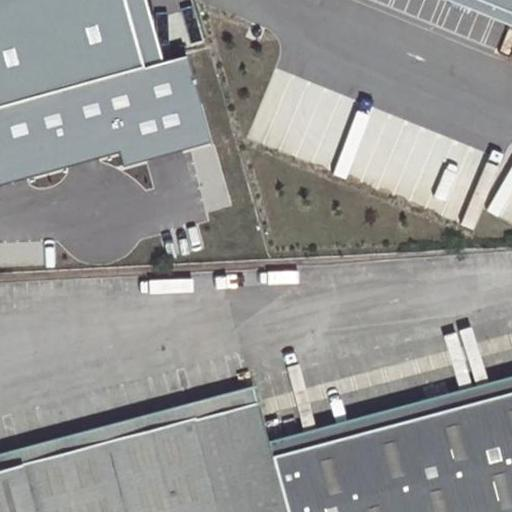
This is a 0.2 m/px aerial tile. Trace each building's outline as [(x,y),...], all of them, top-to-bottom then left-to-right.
[(0,0),(0,106),(142,66),(123,0),(0,0)] [(511,0),(482,0),(511,11),(511,0)] [(511,371),(268,437),(272,452),(511,386),(511,371)] [(254,384),(0,452),(0,468),(257,399),(254,384)] [(257,399),(0,468),(0,511),(511,511),(511,386),(272,452),(268,437),(257,399)]
